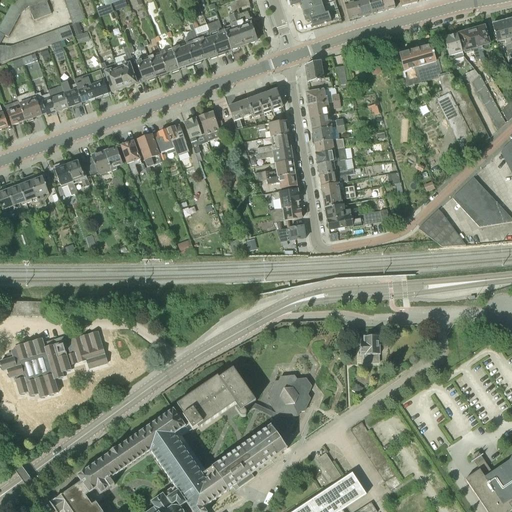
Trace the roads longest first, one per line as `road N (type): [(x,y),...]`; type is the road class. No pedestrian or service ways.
road 1 (residential): [(511,128),(407,228),(326,248),(317,238),(289,56)]
road 2 (tertiary): [(0,495),(183,359),(259,320)]
road 3 (tertiary): [(0,162),(289,56)]
road 4 (tertiary): [(467,282),(311,292),(259,320)]
road 5 (tertiary): [(289,56),(496,0)]
road 6 (tertiary): [(259,320),(324,299),(467,282)]
road 7 (unknown): [(0,327),(136,326),(176,364)]
